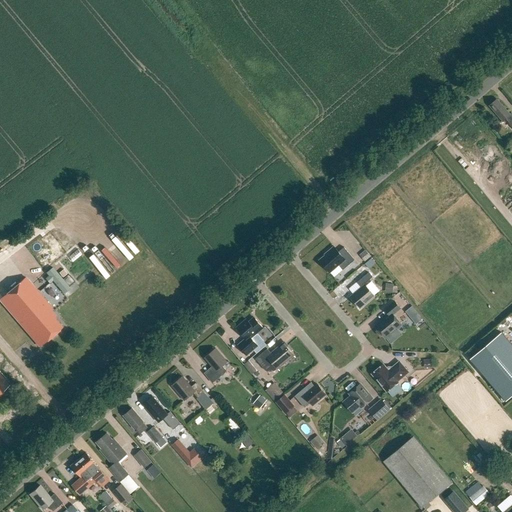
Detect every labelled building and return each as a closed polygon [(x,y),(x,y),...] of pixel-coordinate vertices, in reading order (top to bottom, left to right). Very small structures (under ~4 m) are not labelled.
[(509,123),(511,126),(511,118),(509,115),(510,115),(497,99),(489,106),(503,121),(506,119),(509,123)] [(328,253),(319,260),(330,273),(339,265),(343,270),(354,260),(344,247),(338,252),(334,246),(327,252),(328,253)] [(370,256),(365,250),(359,254),(365,261),(370,256)] [(49,276),(45,278),(49,283),(53,280),(63,293),(70,288),(52,267),(46,273),(49,276)] [(357,283),(361,288),(350,297),(359,308),(374,296),(364,284),(372,277),(369,272),(357,283)] [(25,277),(0,298),(0,299),(40,346),(62,327),(54,318),(56,316),(50,310),(52,308),(25,277)] [(393,315),(400,308),(394,301),(384,310),(389,315),(375,326),(385,338),(401,324),(393,315)] [(412,306),(406,312),(411,318),(417,313),(412,306)] [(248,322),(246,319),(236,328),(245,339),(237,345),(246,355),(257,346),(250,338),(262,328),(254,318),(248,322)] [(511,344),(501,332),(469,358),(505,401),(511,395),(511,344)] [(255,359),(265,371),(273,364),(277,369),(293,355),(284,344),(272,354),(267,349),(255,359)] [(215,348),(204,358),(212,367),(204,373),(212,383),(226,371),(222,366),(227,362),(215,348)] [(424,359),(425,368),(435,367),(434,358),(424,359)] [(254,368),(248,361),(244,364),(250,372),(251,372),(253,374),(256,371),(254,368)] [(372,374),(387,392),(398,382),(397,381),(408,372),(399,361),(392,367),(393,368),(392,369),(389,369),(388,370),(383,364),(372,374)] [(0,393),(9,385),(0,373),(0,393)] [(172,386),(184,400),(193,392),(197,397),(204,392),(196,383),(191,387),(182,376),(172,386)] [(317,384),(314,386),(311,382),(295,396),(304,408),(310,403),(313,405),(326,394),(317,384)] [(343,402),(352,412),(360,406),(361,408),(372,398),(360,384),(349,393),(351,396),(343,402)] [(285,413),(286,412),(290,417),(297,411),(293,406),(294,405),(284,394),(275,401),(285,413)] [(262,396),(255,405),(259,408),(266,400),(262,396)] [(154,418),(156,416),(160,421),(167,415),(163,410),(152,397),(143,404),(154,418)] [(367,409),(376,419),(389,408),(381,398),(367,409)] [(135,428),(140,434),(147,428),(143,422),(132,409),(123,415),(135,429),(135,428)] [(156,443),(157,442),(161,448),(168,443),(155,426),(147,432),(156,443)] [(351,429),(339,439),(345,445),(356,436),(351,429)] [(107,433),(96,442),(101,449),(100,450),(113,465),(109,468),(120,481),(128,474),(118,461),(127,454),(114,438),(112,440),(107,433)] [(310,441),(318,450),(326,443),(318,434),(310,441)] [(245,445),(251,440),(247,435),(241,440),(245,445)] [(384,461),(422,507),(452,483),(413,436),(384,461)] [(172,445),(184,458),(190,453),(178,439),(172,445)] [(134,455),(145,468),(152,461),(142,449),(134,455)] [(78,459),(96,480),(101,486),(108,479),(86,453),(78,459)] [(72,485),(80,494),(96,480),(78,459),(71,466),(81,478),(72,485)] [(153,464),(145,468),(150,478),(158,473),(153,464)] [(42,509),(47,504),(52,510),(62,502),(54,493),(49,497),(40,485),(29,494),(42,509)] [(112,492),(124,506),(133,499),(121,485),(112,492)] [(475,485),(466,493),(470,498),(469,499),(476,507),(490,495),(483,487),(479,490),(475,485)] [(96,496),(102,503),(109,497),(103,490),(96,496)] [(462,511),(467,508),(461,501),(453,492),(444,499),(455,511),(462,511)] [(106,502),(111,508),(117,503),(112,497),(106,502)] [(511,511),(511,503),(502,511),(511,511)]
